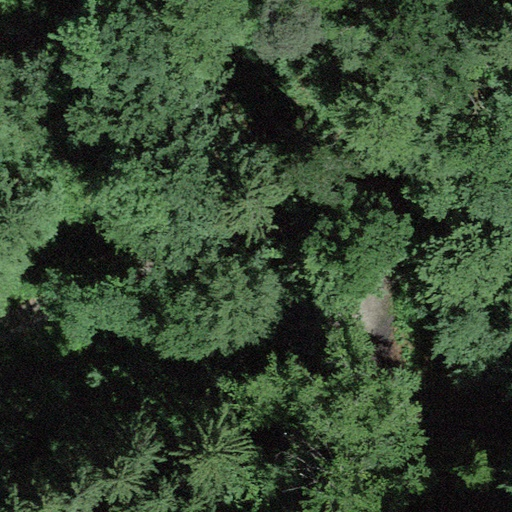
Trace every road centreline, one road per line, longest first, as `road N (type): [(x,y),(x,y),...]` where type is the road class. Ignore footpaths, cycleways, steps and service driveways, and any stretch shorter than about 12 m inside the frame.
road 1 (track): [(310,511),(389,378),(380,162),(511,75)]
road 2 (track): [(380,162),(135,259),(0,332)]
